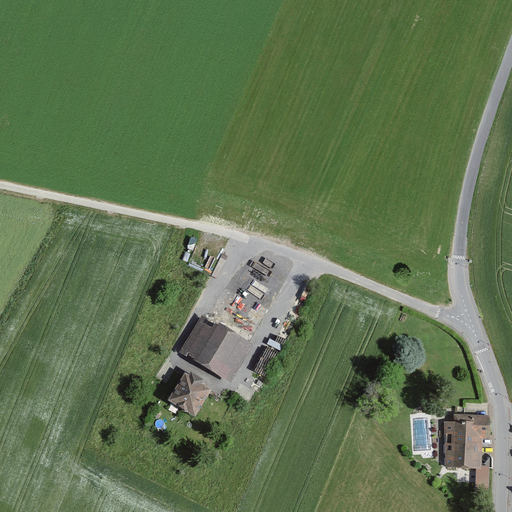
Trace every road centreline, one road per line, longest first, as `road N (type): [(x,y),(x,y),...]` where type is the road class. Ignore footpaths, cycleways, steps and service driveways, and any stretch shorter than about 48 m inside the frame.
road 1 (tertiary): [(511,51),(477,149),(458,258),(462,296),(500,404),(501,511)]
road 2 (unknown): [(258,242),(190,334),(192,357),(235,380),(262,364),(309,259)]
